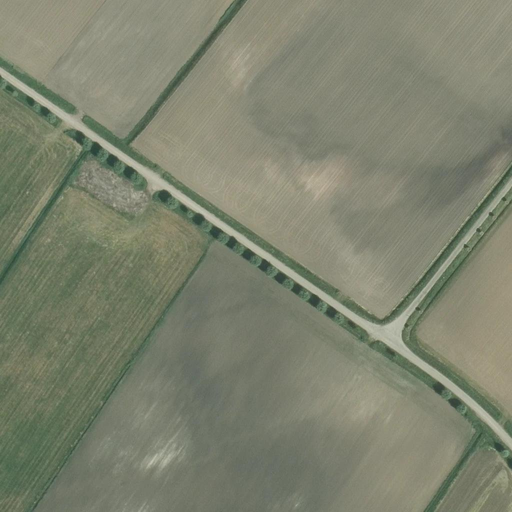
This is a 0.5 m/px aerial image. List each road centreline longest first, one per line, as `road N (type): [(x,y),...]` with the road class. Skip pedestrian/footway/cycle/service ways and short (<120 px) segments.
road 1 (unclassified): [(387,339),(0,71)]
road 2 (unclassified): [(387,339),(511,183)]
road 3 (unclassified): [(511,449),(387,339)]
